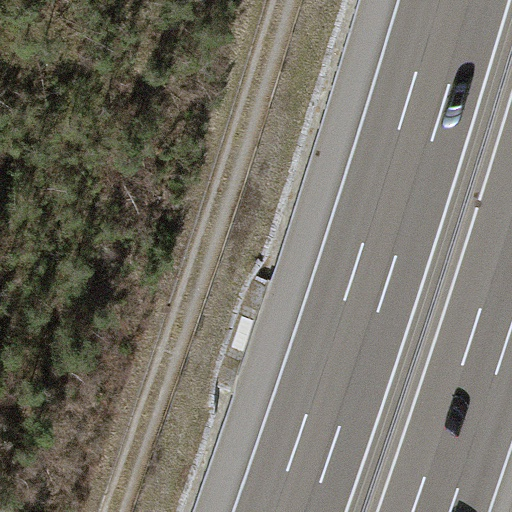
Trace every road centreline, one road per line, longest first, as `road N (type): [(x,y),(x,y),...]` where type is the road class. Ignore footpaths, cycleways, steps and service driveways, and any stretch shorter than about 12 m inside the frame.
road 1 (track): [(116,511),(283,0)]
road 2 (motorway): [(455,0),(291,511)]
road 3 (motorway): [(435,511),(511,279)]
